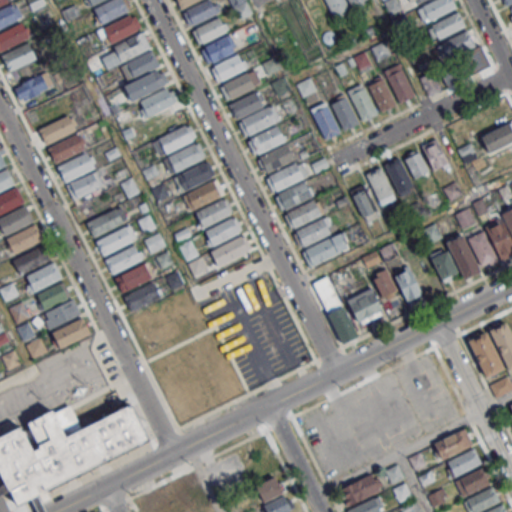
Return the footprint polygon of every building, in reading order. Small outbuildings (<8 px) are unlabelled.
[(93,8),(109,0),(122,0),(127,10),(101,23),(93,8)] [(175,0),(197,0),(180,9),(175,0)] [(182,10),(202,0),(210,0),(217,13),(190,26),(182,10)] [(349,11),(343,0),(324,0),(333,18),(349,11)] [(347,0),(352,8),(366,0),(347,0)] [(387,0),(384,2),(390,13),(401,7),(397,0),(387,0)] [(422,5),(432,0),(453,0),(457,8),(430,21),(422,5)] [(0,27),(21,16),(13,2),(0,9),(0,27)] [(431,23),(457,10),(465,26),(438,39),(431,23)] [(103,26),(130,14),(137,29),(110,42),(103,26)] [(192,29),(218,16),(226,32),(199,45),(192,29)] [(0,48),(30,39),(25,23),(0,31),(0,48)] [(365,30),(368,36),(376,32),(373,26),(365,30)] [(440,42),(467,29),(475,45),(448,58),(440,42)] [(113,45),(140,32),(148,48),(121,61),(113,45)] [(200,48),(227,34),(235,50),(208,64),(200,48)] [(353,35),(345,39),(349,45),(357,41),(353,35)] [(371,47),(378,61),(392,54),(385,40),(371,47)] [(36,58),(29,42),(1,54),(8,71),(36,58)] [(490,65),(481,48),(438,68),(447,86),(490,65)] [(119,66),(152,49),(159,65),(127,81),(119,66)] [(354,57),(361,71),(373,65),(366,51),(354,57)] [(210,65),(237,52),(245,68),(218,82),(210,65)] [(270,76),(283,69),(277,57),(264,64),(270,76)] [(352,57),(347,59),(351,67),(356,64),(352,57)] [(343,63),(336,67),(341,77),(348,73),(343,63)] [(385,68),(396,102),(412,97),(401,63),(385,68)] [(13,84),(21,102),(54,89),(47,70),(13,84)] [(123,86),(156,70),(164,85),(131,101),(123,86)] [(220,84),(247,71),(255,87),(228,100),(220,84)] [(366,83),(381,112),(396,104),(382,75),(366,83)] [(421,80),(428,94),(439,89),(432,75),(421,80)] [(273,83),(279,96),(292,90),(286,76),(273,83)] [(304,97),(319,90),(313,78),(298,85),(304,97)] [(348,90),(361,121),(377,114),(363,83),(348,90)] [(139,100),(165,87),(173,103),(146,115),(139,100)] [(227,104),(254,91),(262,107),(235,120),(227,104)] [(344,130),(359,123),(345,95),(330,102),(344,130)] [(325,139),(340,132),(325,100),(310,108),(325,139)] [(241,119),(268,106),(276,122),(249,135),(241,119)] [(38,128),(67,114),(74,130),(45,144),(38,128)] [(511,141),(511,127),(509,122),(480,136),(488,153),(511,141)] [(158,137),(184,124),(192,139),(165,152),(158,137)] [(250,137),(276,124),(284,140),(257,153),(250,137)] [(48,147),(76,133),(84,149),(55,163),(48,147)] [(448,162),(436,136),(421,144),(432,170),(448,162)] [(167,155),(194,142),(201,158),(175,170),(167,155)] [(259,156),(286,143),(294,159),(267,172),(259,156)] [(477,157),(470,143),(457,148),(464,163),(477,157)] [(429,170),(416,148),(402,156),(415,178),(429,170)] [(57,166),(86,152),(93,168),(64,182),(57,166)] [(326,157),(312,163),(317,173),(331,166),(326,157)] [(413,185),(398,158),(384,166),(398,193),(413,185)] [(177,174),(203,161),(211,177),(184,190),(177,174)] [(268,174),(295,161),(303,177),(276,190),(268,174)] [(380,205),(395,198),(380,166),(365,173),(380,205)] [(0,171),(7,168),(14,183),(0,189),(0,171)] [(66,184),(95,170),(102,185),(73,199),(66,184)] [(186,192),(213,180),(220,195),(193,208),(186,192)] [(277,193),(304,180),(312,196),(285,209),(277,193)] [(351,193),(365,222),(381,214),(367,185),(351,193)] [(0,194),(16,187),(24,202),(0,213),(0,194)] [(195,211),(222,198),(229,214),(202,226),(195,211)] [(286,211),(313,198),(321,214),(294,227),(286,211)] [(0,226),(0,217),(25,205),(33,220),(4,234),(0,226)] [(474,221),(467,207),(455,214),(461,227),(474,221)] [(500,260),(511,255),(511,207),(499,213),(501,218),(485,224),(500,260)] [(86,221),(113,208),(121,224),(94,237),(86,221)] [(205,230),(231,217),(239,232),(212,245),(205,230)] [(295,230),(322,217),(330,233),(303,246),(295,230)] [(42,239),(35,223),(5,238),(12,254),(42,239)] [(442,238),(435,223),(421,229),(428,244),(442,238)] [(95,240),(124,225),(132,241),(103,255),(95,240)] [(497,262),(484,229),(467,235),(481,268),(497,262)] [(165,245),(159,232),(144,240),(150,252),(165,245)] [(480,271),(463,232),(445,240),(462,279),(480,271)] [(210,250),(240,235),(248,251),(218,266),(210,250)] [(305,249),(332,235),(340,251),(313,265),(305,249)] [(178,245),(190,238),(198,254),(186,260),(178,245)] [(51,258),(43,243),(12,259),(20,274),(51,258)] [(105,258),(133,244),(141,259),(112,273),(105,258)] [(442,282),(458,274),(445,246),(429,253),(442,282)] [(187,263),(201,256),(208,268),(194,275),(187,263)] [(25,276),(54,262),(61,277),(33,291),(25,276)] [(114,277),(143,263),(150,278),(122,292),(114,277)] [(406,302),(423,296),(410,265),(393,272),(406,302)] [(397,293),(387,268),(371,275),(381,300),(397,293)] [(0,290),(0,287),(12,281),(18,293),(5,300),(0,290)] [(123,296),(151,282),(159,297),(130,311),(123,296)] [(37,292),(42,307),(69,298),(64,283),(37,292)] [(345,296),(357,323),(383,311),(371,285),(345,296)] [(43,312),(72,298),(80,313),(51,327),(43,312)] [(356,336),(344,306),(329,312),(341,342),(356,336)] [(53,332),(81,318),(89,333),(60,347),(53,332)] [(511,368),(511,332),(506,321),(488,329),(508,370),(511,368)] [(504,368),(486,330),(467,339),(486,377),(504,368)] [(26,345),(33,357),(46,350),(40,338),(26,345)] [(511,389),(511,383),(508,375),(489,384),(495,397),(511,389)] [(0,434),(0,473),(12,501),(148,444),(132,405),(89,422),(88,420),(78,424),(71,405),(0,434)] [(433,442),(464,427),(472,443),(441,458),(433,442)] [(446,460),(474,447),(482,462),(454,476),(446,460)] [(408,457),(419,451),(426,464),(414,470),(408,457)] [(384,470),(397,463),(404,476),(391,483),(384,470)] [(191,511),(205,511),(213,509),(196,467),(176,476),(191,511)] [(454,480),(482,467),(489,483),(461,496),(454,480)] [(417,476),(430,469),(435,479),(422,486),(417,476)] [(341,488),(371,473),(379,490),(349,505),(341,488)] [(255,486),(274,476),(282,492),(263,502),(255,486)] [(392,488),(405,482),(411,495),(398,501),(392,488)] [(467,511),(462,500),(492,485),(500,501),(477,511),(467,511)] [(426,494),(439,487),(446,501),(433,507),(426,494)] [(139,511),(161,511),(152,489),(133,498),(139,511)] [(347,511),(346,509),(378,493),(386,509),(380,511),(347,511)] [(261,511),(258,506),(283,494),(291,510),(286,511),(261,511)] [(482,511),(502,502),(507,511),(482,511)]
